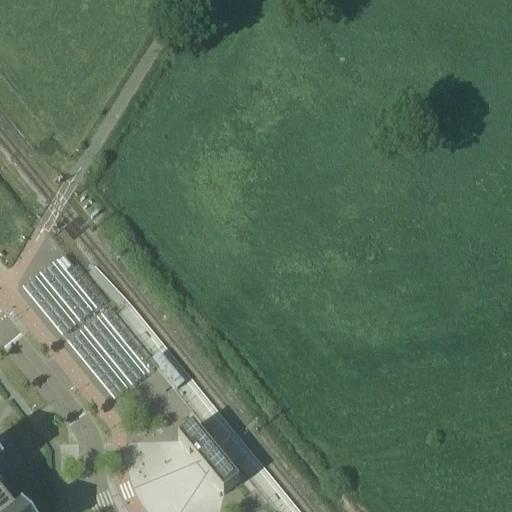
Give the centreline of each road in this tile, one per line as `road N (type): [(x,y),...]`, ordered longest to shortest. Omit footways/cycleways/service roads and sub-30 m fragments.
road 1 (residential): [(0,329),(85,438),(101,511)]
road 2 (unclassified): [(82,164),(184,0)]
